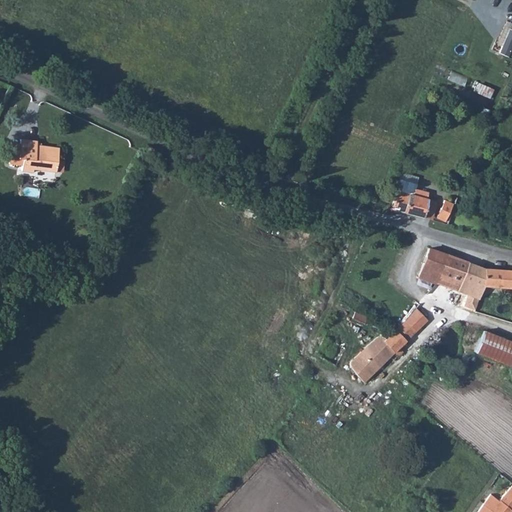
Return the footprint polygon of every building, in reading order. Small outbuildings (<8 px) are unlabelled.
[(511,23),(499,51),(511,56),(511,23)] [(55,174),(57,152),(35,150),(35,145),(19,144),(18,165),(22,165),(21,176),(33,177),(33,174),(55,174)] [(428,200),(431,189),(398,180),(395,192),(428,200)] [(391,209),(423,219),(428,200),(395,192),(391,209)] [(438,219),(446,221),(449,213),(441,210),(438,219)] [(439,282),(448,254),(431,248),(420,275),(439,282)] [(511,267),(481,266),(448,254),(439,282),(469,293),(465,302),(475,306),(484,284),(511,288),(511,267)] [(359,307),(354,313),(357,315),(355,322),(361,324),(366,309),(359,307)] [(407,314),(401,319),(387,334),(383,331),(378,331),(370,338),(387,358),(391,354),(396,358),(404,350),(399,345),(418,325),(407,314)] [(511,353),(511,344),(482,332),(473,350),(506,365),(511,353)] [(387,358),(370,338),(354,354),(352,358),(353,361),(370,374),(387,358)] [(492,511),(509,511),(511,509),(511,483),(498,500),(490,495),(483,505),(492,511)]
